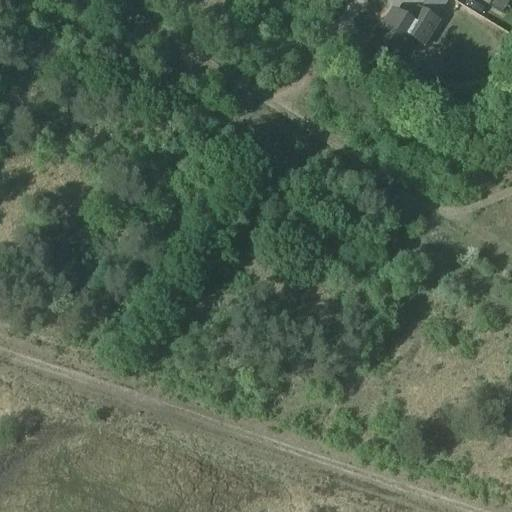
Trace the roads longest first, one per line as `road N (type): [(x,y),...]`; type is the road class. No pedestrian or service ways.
road 1 (track): [(479,511),(0,351)]
road 2 (track): [(454,220),(106,0)]
road 3 (track): [(511,191),(454,220),(511,255)]
